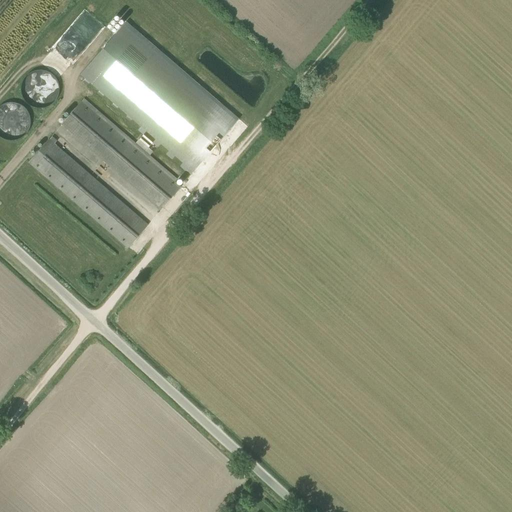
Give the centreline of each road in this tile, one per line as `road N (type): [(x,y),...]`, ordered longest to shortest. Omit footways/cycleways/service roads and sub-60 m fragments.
road 1 (track): [(0,429),(371,0)]
road 2 (unclassified): [(303,511),(0,236)]
